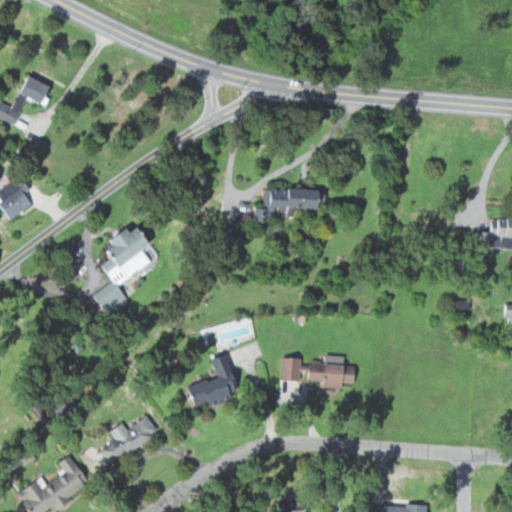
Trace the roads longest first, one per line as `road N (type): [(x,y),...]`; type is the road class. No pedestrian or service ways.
road 1 (secondary): [(511,107),(257,83),(63,0)]
road 2 (residential): [(151,511),(229,453),(287,439),(511,455)]
road 3 (residential): [(0,271),(257,83)]
